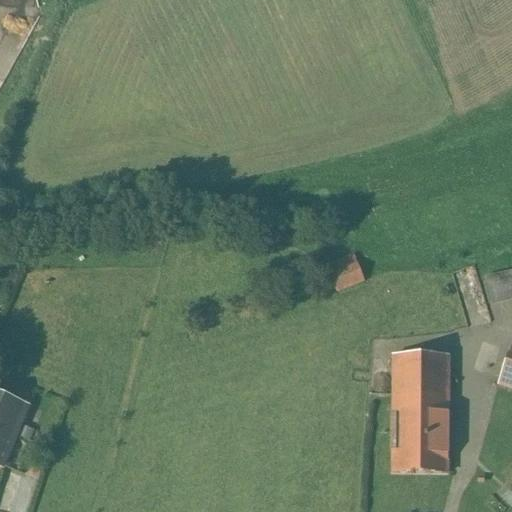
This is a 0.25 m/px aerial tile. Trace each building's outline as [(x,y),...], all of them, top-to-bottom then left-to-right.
[(344,294),(370,284),(363,267),(337,277),(344,294)] [(511,298),(511,273),(488,279),(494,303),(511,298)] [(511,343),(499,383),(511,387),(511,343)] [(391,356),(391,414),(401,414),(401,410),(447,410),(447,357),(391,356)] [(0,466),(1,467),(25,405),(0,395),(0,466)] [(447,474),(447,410),(401,410),(401,414),(391,414),(391,474),(447,474)]
